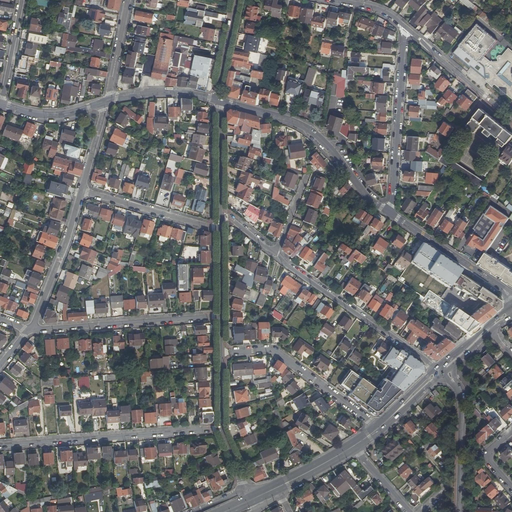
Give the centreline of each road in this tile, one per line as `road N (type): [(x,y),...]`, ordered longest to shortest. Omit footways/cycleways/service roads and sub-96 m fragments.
road 1 (residential): [(0,446),(220,429)]
road 2 (tertiary): [(218,100),(304,126),(387,212)]
road 3 (residential): [(439,370),(273,253)]
road 4 (residential): [(28,330),(219,316)]
road 5 (residential): [(387,212),(403,25)]
road 6 (residential): [(219,352),(271,348),(379,427)]
road 7 (tertiary): [(387,212),(511,295)]
road 8 (residential): [(28,330),(82,191)]
road 9 (residential): [(82,191),(219,228)]
road 10 (residential): [(511,117),(403,25)]
road 11 (residential): [(460,511),(460,387)]
